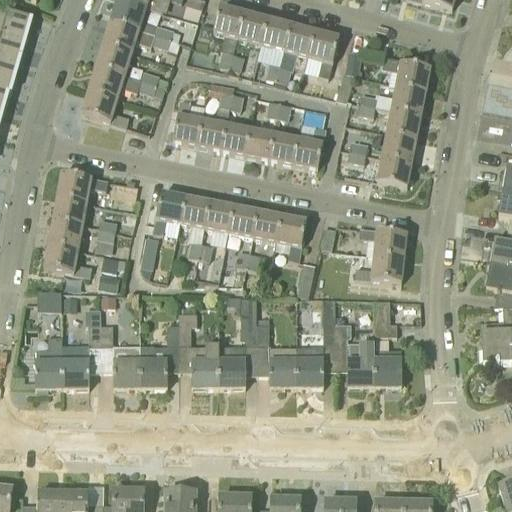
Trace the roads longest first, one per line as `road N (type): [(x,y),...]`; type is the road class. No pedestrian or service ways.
road 1 (tertiary): [(455,450),(0,438)]
road 2 (residential): [(440,225),(28,149)]
road 3 (residential): [(455,450),(440,348),(440,225)]
road 4 (residential): [(472,51),(281,0)]
road 5 (residential): [(0,335),(28,149)]
road 6 (residential): [(440,225),(472,51)]
road 7 (residential): [(28,149),(80,0)]
